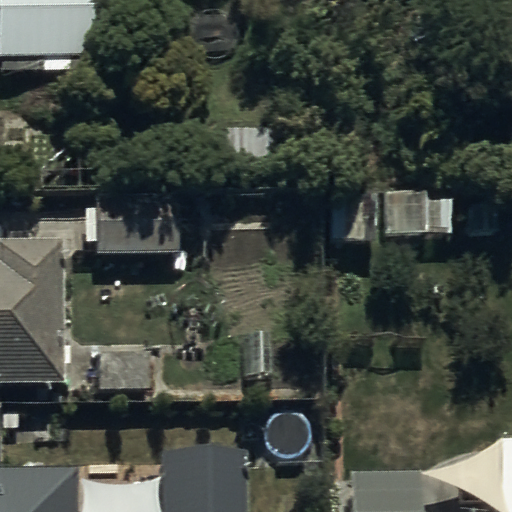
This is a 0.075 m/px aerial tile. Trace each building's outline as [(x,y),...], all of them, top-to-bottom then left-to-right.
[(118,0),(0,0),(0,81),(119,82),(118,0)] [(237,15),(210,45),(245,77),(272,47),(237,15)] [(294,140),(210,139),(209,182),(294,183),(294,140)] [(172,203),(90,205),(91,265),(174,263),(172,203)] [(0,401),(55,401),(54,257),(0,257),(0,401)] [(143,365),(91,365),(92,402),(144,402),(143,365)] [(511,511),(511,454),(501,455),(501,511),(511,511)] [(0,511),(239,511),(239,473),(149,474),(150,511),(68,511),(68,487),(0,487),(0,511)] [(413,511),(414,481),(346,481),(345,511),(413,511)]
